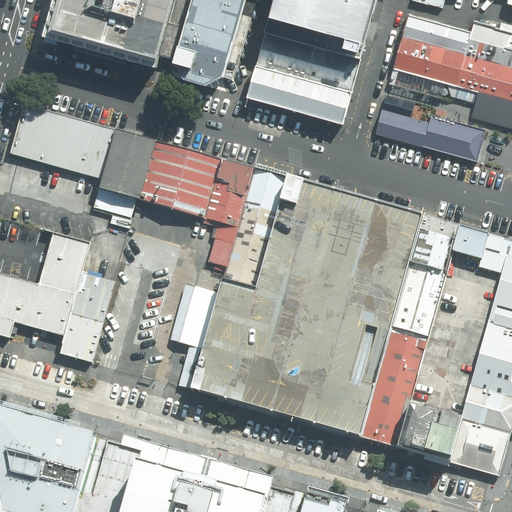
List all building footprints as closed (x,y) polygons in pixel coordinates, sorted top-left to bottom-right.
[(163,69),(182,0),(63,0),(53,38),(163,69)] [(243,0),(198,0),(180,66),(221,78),(243,0)] [(370,0),(271,0),(267,18),(269,18),(358,43),(363,29),(370,0)] [(411,0),(411,1),(442,9),(444,0),(411,0)] [(471,34),(409,16),(394,68),(448,83),(457,86),(466,54),(471,34)] [(471,34),(466,54),(511,67),(511,33),(475,22),(471,34)] [(359,59),(267,35),(259,65),(351,90),(359,59)] [(511,67),(466,54),(457,86),(475,91),(479,92),(511,100),(511,67)] [(348,92),(256,66),(247,95),(340,122),(348,92)] [(457,86),(448,83),(452,97),(472,102),(475,91),(457,86)] [(511,100),(479,92),(472,118),(511,128),(511,100)] [(111,128),(21,103),(7,153),(97,178),(111,128)] [(383,111),(376,135),(476,162),(485,130),(432,115),(429,124),(383,111)] [(153,140),(111,128),(95,187),(136,198),(153,140)] [(218,158),(153,140),(137,198),(202,216),(218,158)] [(253,167),(218,158),(202,217),(237,226),(253,167)] [(284,175),(253,167),(224,279),(253,287),(284,175)] [(425,212),(286,174),(253,287),(224,279),(193,392),(362,437),(425,212)] [(428,337),(452,252),(459,226),(425,217),(394,327),(428,337)] [(459,254),(481,261),(489,234),(467,228),(459,226),(452,252),(459,254)] [(81,271),(89,242),(53,232),(38,282),(0,271),(0,335),(10,339),(15,323),(63,337),(81,271)] [(479,268),(502,274),(507,256),(511,257),(511,240),(489,234),(481,261),(479,268)] [(511,311),(511,257),(507,256),(502,274),(493,306),(511,311)] [(117,282),(81,271),(63,337),(58,353),(94,363),(117,282)] [(511,311),(493,306),(488,323),(511,329),(511,311)] [(511,398),(511,329),(488,323),(471,386),(511,398)] [(427,342),(394,333),(364,436),(398,446),(409,407),(427,342)] [(509,435),(511,426),(511,398),(471,386),(461,422),(509,435)] [(398,446),(425,454),(436,414),(409,407),(398,446)] [(8,511),(72,511),(94,436),(0,411),(0,489),(4,511),(8,511)] [(461,422),(436,414),(425,454),(450,461),(461,422)] [(509,435),(461,422),(450,461),(498,474),(509,435)] [(123,445),(139,450),(270,487),(273,478),(126,436),(123,445)] [(263,511),(270,487),(139,450),(121,511),(263,511)] [(345,511),(347,505),(308,494),(302,511),(345,511)]
